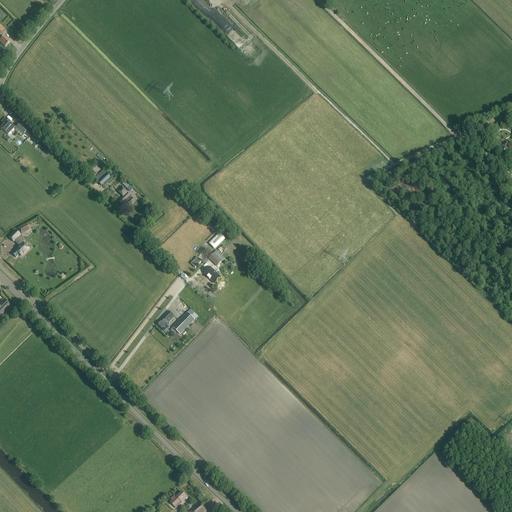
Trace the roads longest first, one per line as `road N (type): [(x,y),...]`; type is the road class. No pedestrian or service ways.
road 1 (unclassified): [(113,377),(180,282),(0,101)]
road 2 (track): [(394,165),(223,0)]
road 3 (track): [(456,135),(317,0)]
road 4 (tertiary): [(236,511),(106,384)]
road 5 (tertiary): [(106,384),(0,276)]
road 6 (track): [(511,176),(467,134),(394,165)]
